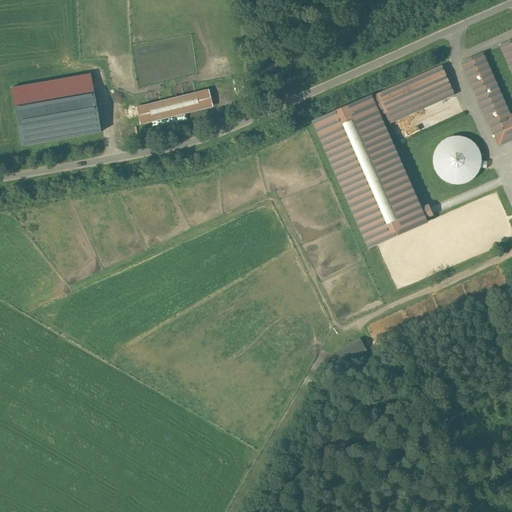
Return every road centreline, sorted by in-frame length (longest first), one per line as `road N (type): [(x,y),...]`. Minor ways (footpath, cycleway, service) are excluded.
road 1 (unclassified): [(511,3),(195,143),(0,179)]
road 2 (track): [(362,319),(511,252)]
